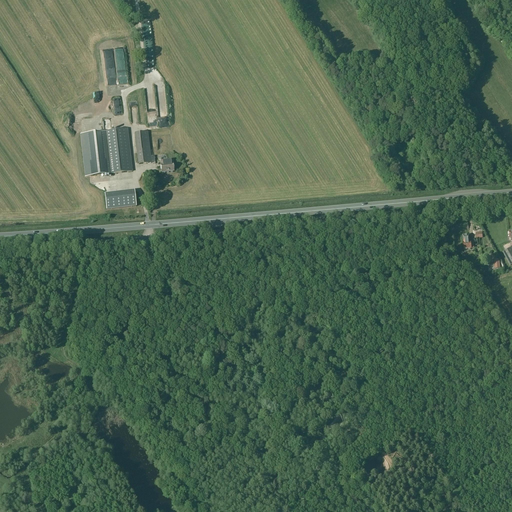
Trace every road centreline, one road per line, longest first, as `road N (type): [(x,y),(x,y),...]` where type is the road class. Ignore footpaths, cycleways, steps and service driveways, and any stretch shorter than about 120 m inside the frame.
road 1 (unclassified): [(0,251),(511,205)]
road 2 (trunk): [(147,225),(511,192)]
road 3 (track): [(145,238),(151,268),(186,316),(252,368)]
road 4 (trunk): [(147,225),(0,236)]
road 5 (track): [(82,244),(59,355),(72,363)]
